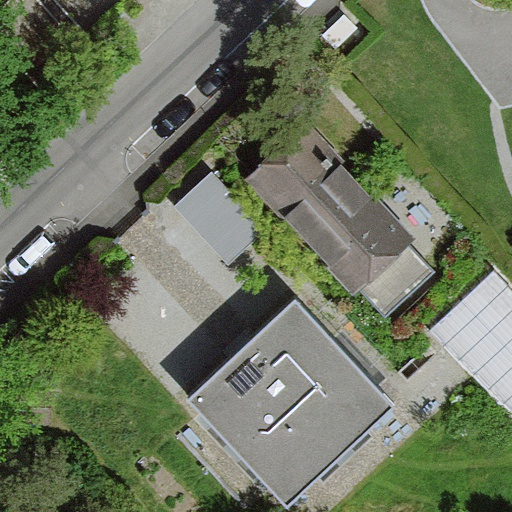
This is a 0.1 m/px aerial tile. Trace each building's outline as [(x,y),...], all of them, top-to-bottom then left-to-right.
[(90,43),(50,0),(25,0),(0,24),(0,30),(49,82),(90,43)] [(317,125),(258,179),(367,298),(426,245),(317,125)] [(222,170),(190,195),(235,251),(266,226),(222,170)] [(388,408),(296,308),(198,397),(289,497),(388,408)] [(173,404),(108,336),(58,382),(123,451),(173,404)]
